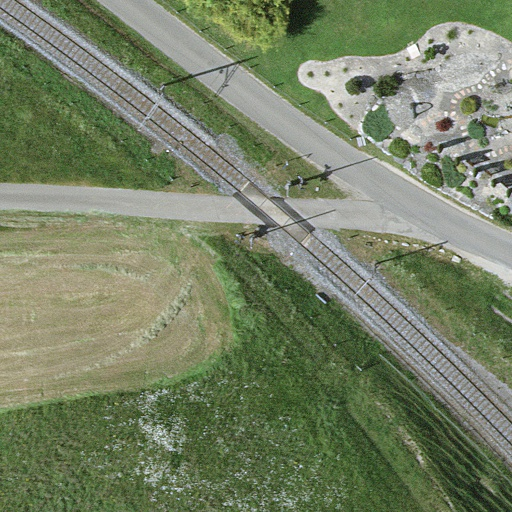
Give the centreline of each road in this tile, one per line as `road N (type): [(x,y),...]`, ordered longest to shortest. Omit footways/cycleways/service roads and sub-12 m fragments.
road 1 (unclassified): [(0,200),(434,215)]
road 2 (unclassified): [(125,0),(302,133),(434,215)]
